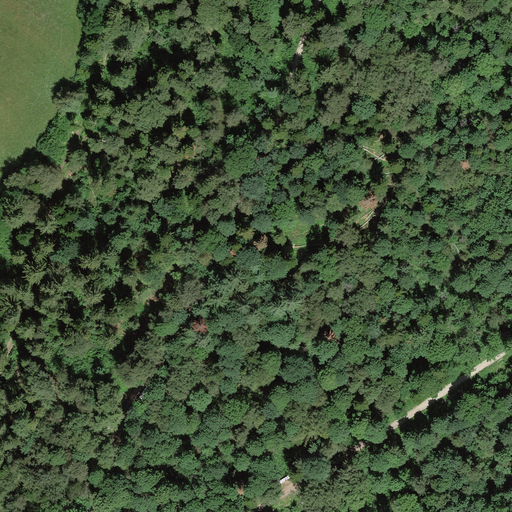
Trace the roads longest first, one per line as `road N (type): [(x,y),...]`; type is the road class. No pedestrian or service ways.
road 1 (track): [(92,511),(333,0)]
road 2 (track): [(261,511),(511,330)]
